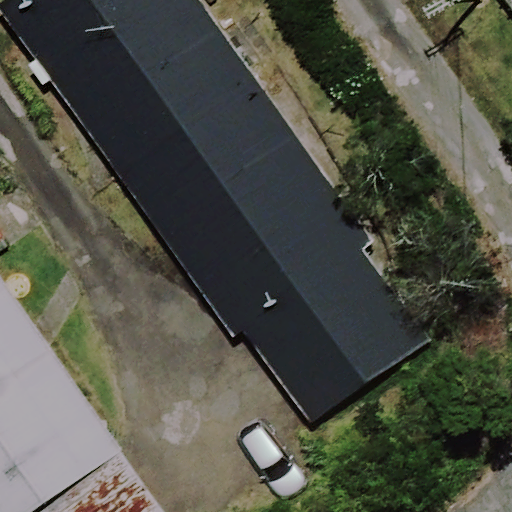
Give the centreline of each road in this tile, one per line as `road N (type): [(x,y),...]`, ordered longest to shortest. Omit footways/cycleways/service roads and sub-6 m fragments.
road 1 (unknown): [(0,121),(243,472)]
road 2 (unknown): [(379,0),(511,205)]
